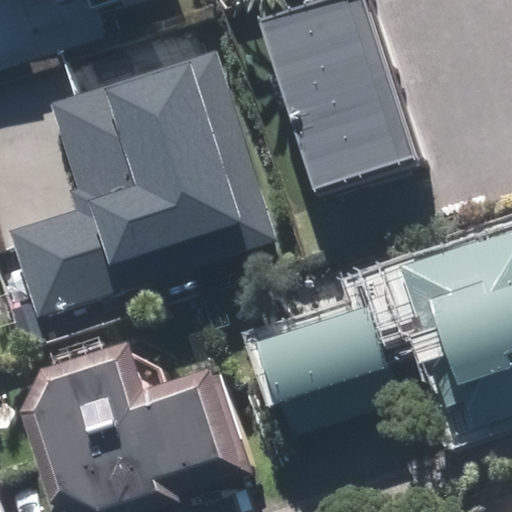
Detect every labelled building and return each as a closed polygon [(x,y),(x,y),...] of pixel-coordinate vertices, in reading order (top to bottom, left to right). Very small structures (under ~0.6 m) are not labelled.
[(80,0),(0,0),(0,72),(94,43),(80,0)] [(372,1),(273,33),(328,198),(427,166),(372,1)] [(511,235),(388,275),(402,322),(365,334),(358,314),(255,346),(283,436),(386,403),(384,395),(423,382),(442,443),(511,420),(511,235)] [(234,300),(203,310),(212,340),(243,330),(234,300)] [(34,377),(11,422),(41,511),(161,511),(170,509),(168,499),(234,476),(201,375),(132,399),(117,348),(34,377)]
